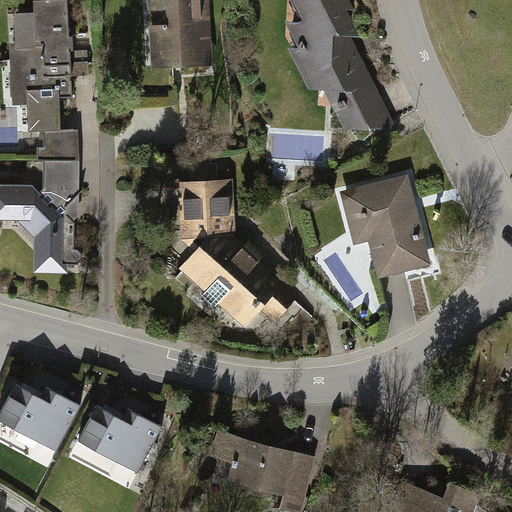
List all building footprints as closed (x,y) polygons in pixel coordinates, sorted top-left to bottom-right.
[(33,0),(36,11),(15,13),(17,45),(10,45),(15,104),(27,101),(31,130),(47,130),(47,147),(39,147),(40,157),(47,157),(46,189),(40,195),(37,186),(0,185),(0,219),(20,220),(35,236),(35,270),(78,273),(81,130),(62,130),(60,98),(76,96),(70,48),(95,47),(95,29),(70,30),(68,0),(33,0)] [(204,0),(144,0),(145,73),(205,72),(204,0)] [(348,0),(292,0),(303,21),(287,21),(299,46),(288,46),(309,89),(322,90),(342,127),(399,128),(355,32),(363,34),(348,0)] [(411,173),(341,191),(356,247),(370,242),(382,278),(433,262),(411,173)] [(233,178),(178,180),(180,235),(207,233),(178,273),(244,327),(260,308),(276,320),(301,295),(236,239),(233,178)] [(0,418),(57,450),(82,404),(48,385),(43,395),(18,382),(0,415),(0,418)] [(138,472),(163,426),(129,407),(124,417),(99,404),(79,440),(138,472)] [(304,511),(319,455),(218,427),(209,457),(233,464),(230,478),(287,495),(281,508),(294,511),(304,511)] [(445,492),(402,478),(391,510),(398,511),(494,511),(478,501),(483,490),(450,478),(445,492)]
